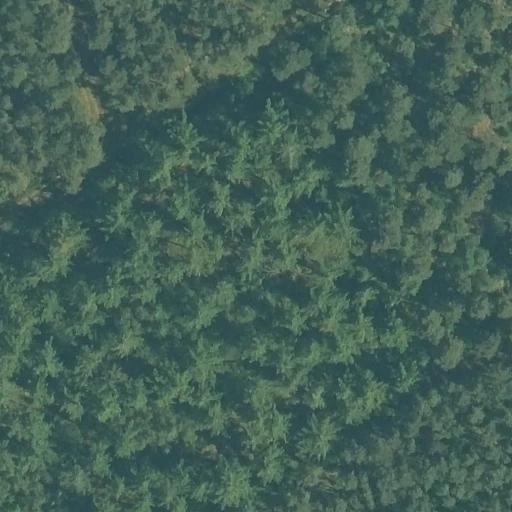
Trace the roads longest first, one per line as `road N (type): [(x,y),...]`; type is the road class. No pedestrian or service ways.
road 1 (track): [(200,511),(417,376),(511,348)]
road 2 (track): [(335,0),(110,144)]
road 3 (track): [(110,144),(66,0)]
road 4 (track): [(110,144),(0,218)]
